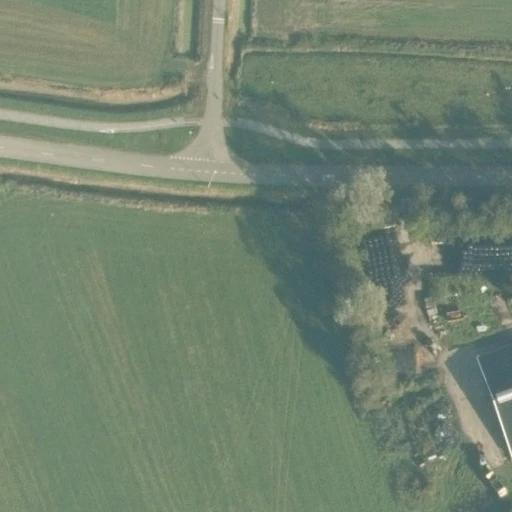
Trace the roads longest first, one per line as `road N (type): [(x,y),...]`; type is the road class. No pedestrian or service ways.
road 1 (secondary): [(209,175),(511,185)]
road 2 (secondary): [(0,152),(209,175)]
road 3 (unclassified): [(209,175),(218,0)]
